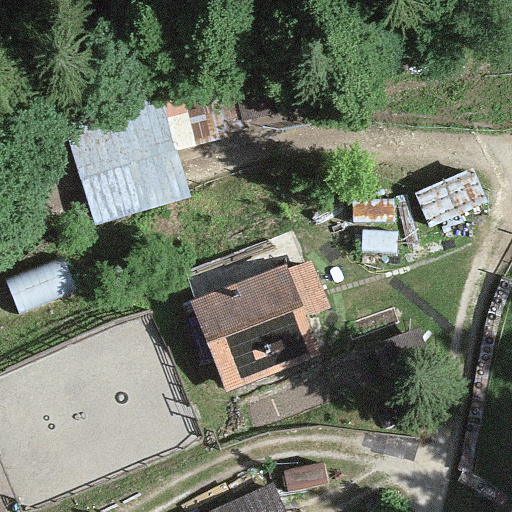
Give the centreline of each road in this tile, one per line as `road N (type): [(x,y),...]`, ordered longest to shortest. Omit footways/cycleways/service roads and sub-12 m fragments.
road 1 (track): [(414,511),(511,189)]
road 2 (track): [(511,156),(389,132),(190,169)]
